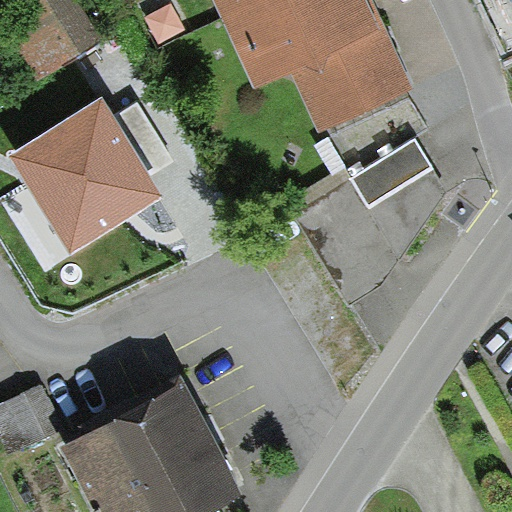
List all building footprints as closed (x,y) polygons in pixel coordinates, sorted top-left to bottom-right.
[(23,0),(0,15),(36,72),(62,56),(102,30),(83,0),(23,0)] [(220,0),(257,77),(286,63),(318,129),(417,83),(377,0),(220,0)] [(511,0),(489,0),(508,40),(511,38),(511,0)] [(118,56),(102,30),(62,56),(78,81),(118,56)] [(138,58),(112,75),(141,123),(166,107),(138,58)] [(21,129),(72,213),(156,162),(134,126),(141,123),(112,75),(21,129)] [(449,185),(417,132),(295,207),(352,299),(385,279),(449,185)] [(183,511),(217,495),(245,480),(185,366),(60,430),(103,511),(183,511)] [(43,378),(0,399),(0,429),(10,449),(64,421),(43,378)] [(226,511),(217,495),(183,511),(226,511)]
